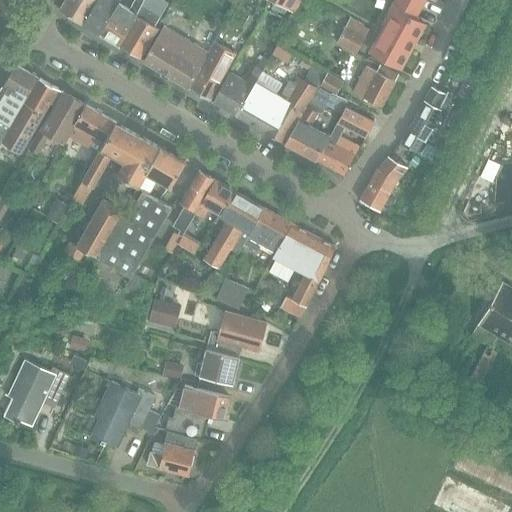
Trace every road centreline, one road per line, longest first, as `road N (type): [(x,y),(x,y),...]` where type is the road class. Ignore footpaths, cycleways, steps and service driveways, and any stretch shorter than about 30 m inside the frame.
road 1 (residential): [(337,210),(35,32)]
road 2 (unclassified): [(182,506),(361,227)]
road 3 (unclassified): [(425,244),(354,396),(281,511)]
road 4 (residential): [(337,210),(422,78),(459,0)]
road 5 (residential): [(0,449),(154,490),(182,506)]
road 6 (unclassified): [(425,244),(440,231),(511,85)]
